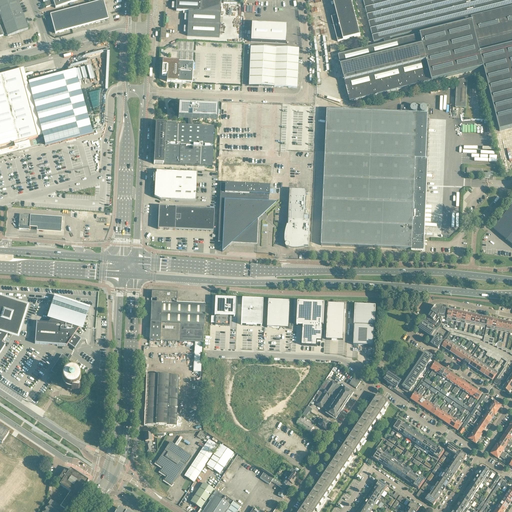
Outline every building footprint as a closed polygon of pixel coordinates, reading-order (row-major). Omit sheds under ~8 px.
[(28,30),(17,0),(0,0),(0,15),(8,37),(28,30)] [(79,0),(43,0),(46,8),(54,5),(55,8),(79,0)] [(220,6),(220,0),(168,0),(176,3),(176,9),(176,11),(188,12),(187,36),(219,38),(220,6)] [(361,36),(351,0),(337,0),(333,1),(337,16),(332,17),(338,42),(361,36)] [(372,36),(374,42),(384,40),(385,44),(338,55),(350,102),(432,82),(484,68),(500,132),(511,128),(511,0),(361,0),(363,8),(365,8),(371,29),(369,29),(371,36),(372,36)] [(108,20),(103,1),(50,15),(55,34),(108,20)] [(285,44),(286,26),(251,24),(251,42),(285,44)] [(297,88),(299,50),(250,47),(249,86),(297,88)] [(177,83),(178,62),(163,61),(162,74),(162,77),(167,77),(167,82),(177,83)] [(192,83),(193,63),(178,62),(177,83),(192,83)] [(63,76),(29,86),(24,87),(19,70),(11,72),(12,73),(0,76),(0,153),(15,150),(13,145),(29,141),(38,138),(38,137),(43,136),(45,145),(79,136),(63,76)] [(466,108),(467,79),(457,81),(456,108),(466,108)] [(155,139),(155,144),(156,144),(155,155),(154,155),(154,164),(212,167),(214,127),(192,126),(193,120),(197,120),(217,121),(218,108),(179,106),(178,119),(188,119),(188,126),(171,125),(165,125),(165,124),(157,124),(156,139),(155,139)] [(427,188),(428,155),(430,120),(428,120),(428,116),(422,115),(418,115),(403,115),(403,114),(398,114),(385,114),(385,113),(381,113),(366,113),(366,112),(362,112),(362,113),(347,112),(347,111),(343,111),(343,112),(328,111),(327,120),(327,125),(327,124),(327,143),(326,143),(326,147),(326,165),(325,164),(325,169),(324,187),(323,192),(324,192),(323,210),(323,214),(322,232),(322,237),(322,246),(337,247),(341,247),(355,247),(355,248),(359,248),(374,248),(378,249),(378,248),(393,249),(397,249),(411,250),(411,251),(424,252),(427,188)] [(195,202),(197,174),(171,173),(156,172),(156,175),(155,175),(155,185),(154,198),(160,201),(195,202)] [(221,184),(218,243),(222,243),(222,253),(230,245),(231,244),(257,245),(258,219),(262,216),(276,203),(269,202),(269,200),(270,186),(221,184)] [(290,190),(289,221),(288,226),(287,232),(286,237),(286,239),(286,242),(287,244),(286,244),(286,245),(286,246),(286,247),(286,248),(287,248),(288,248),(289,248),(290,248),(290,247),(292,248),(294,248),(297,248),(304,247),(309,247),(310,222),(309,222),(310,216),(304,216),(304,215),(306,215),(307,191),(290,190)] [(511,245),(511,206),(493,229),(511,245)] [(213,232),(214,210),(159,207),(158,230),(175,230),(213,232)] [(30,228),(31,216),(20,215),(19,227),(19,230),(29,230),(29,228),(30,228)] [(35,216),(30,216),(29,228),(34,228),(37,228),(36,232),(61,233),(62,226),(62,218),(35,216)] [(150,323),(149,341),(195,343),(203,343),(203,339),(205,305),(172,304),(172,300),(177,300),(177,293),(152,292),(151,299),(157,299),(156,303),(151,303),(150,323)] [(35,344),(66,347),(68,344),(75,349),(81,339),(74,335),(80,327),(82,328),(86,320),(87,320),(87,316),(86,316),(89,309),(54,298),(48,317),(52,318),(48,324),(36,323),(35,344)] [(215,324),(215,326),(229,326),(230,316),(233,316),(233,317),(234,317),(235,299),(234,299),(234,301),(230,300),(230,299),(217,299),(217,298),(216,298),(215,316),(216,316),(216,318),(215,318),(215,324)] [(242,299),(241,325),(246,325),(246,326),(256,327),(256,326),(261,326),(263,300),(242,299)] [(0,353),(5,346),(2,344),(9,333),(16,335),(25,309),(14,305),(14,303),(8,301),(8,303),(0,300),(0,353)] [(267,300),(266,328),(289,329),(290,301),(267,300)] [(298,302),(297,324),(303,324),(302,346),(317,347),(317,346),(317,341),(321,341),(322,341),(324,303),(298,302)] [(344,341),(345,304),(328,304),(326,340),(344,341)] [(375,326),(376,306),(360,305),(360,306),(355,305),(355,310),(355,313),(353,345),(374,346),(374,326),(375,326)] [(440,316),(441,308),(435,307),(431,313),(438,318),(440,316)] [(444,318),(446,309),(446,308),(444,308),(443,309),(443,308),(441,308),(440,316),(438,318),(437,319),(438,320),(438,319),(441,321),(442,318),(444,318)] [(431,313),(427,320),(439,328),(442,328),(443,327),(441,324),(437,323),(439,321),(438,320),(437,319),(438,318),(431,313)] [(491,330),(493,320),(489,319),(487,318),(485,326),(487,327),(486,329),(491,330)] [(439,328),(427,320),(426,319),(419,329),(424,333),(424,334),(426,335),(426,334),(431,337),(431,336),(433,337),(439,328)] [(444,340),(437,336),(431,345),(438,349),(444,341),(445,342),(447,339),(450,335),(451,334),(449,332),(444,340)] [(446,350),(452,342),(447,339),(445,342),(442,347),(446,350)] [(450,352),(456,344),(452,342),(446,350),(450,352)] [(456,344),(450,352),(454,355),(460,347),(456,344)] [(202,345),(194,345),(193,374),(201,374),(202,359),(202,345)] [(458,358),(464,350),(460,347),(454,355),(458,358)] [(462,361),(468,352),(464,350),(458,358),(462,361)] [(468,364),(472,359),(470,358),(472,355),(468,352),(462,361),(468,364)] [(428,365),(433,358),(426,353),(421,360),(428,365)] [(62,355),(54,367),(59,370),(66,358),(62,355)] [(472,367),(478,359),(474,356),(472,359),(468,364),(472,367)] [(476,370),(482,362),(478,359),(472,367),(476,370)] [(423,371),(428,365),(421,360),(417,366),(416,365),(416,366),(423,371)] [(480,373),(486,364),(482,362),(476,370),(480,373)] [(431,378),(439,366),(435,363),(431,370),(433,371),(429,377),(431,378)] [(486,364),(480,373),(484,375),(490,367),(492,364),(490,363),(488,366),(486,364)] [(423,371),(416,366),(415,367),(416,368),(412,374),(419,378),(423,371)] [(439,375),(443,368),(439,366),(431,378),(433,379),(437,374),(439,375)] [(488,378),(494,370),(490,367),(484,375),(488,378)] [(440,381),(447,371),(443,368),(439,375),(436,378),(438,380),(437,382),(439,383),(440,381)] [(492,381),(498,373),(494,370),(488,378),(492,381)] [(447,380),(451,374),(447,371),(440,381),(444,384),(447,380)] [(63,381),(63,382),(63,383),(63,384),(63,385),(64,385),(64,386),(65,387),(66,388),(67,389),(68,389),(68,390),(68,391),(67,391),(77,392),(78,392),(79,392),(79,391),(79,390),(79,389),(78,389),(77,388),(78,387),(79,385),(79,384),(79,383),(79,382),(79,381),(79,380),(79,379),(78,378),(78,377),(77,377),(77,376),(76,376),(76,375),(75,375),(74,374),(73,374),(72,374),(71,374),(70,374),(69,374),(68,374),(67,374),(67,375),(65,376),(64,376),(64,377),(64,378),(63,378),(63,379),(63,380),(63,381)] [(391,385),(396,377),(395,377),(394,378),(389,374),(385,381),(391,385)] [(414,385),(419,378),(412,374),(408,380),(407,379),(407,380),(414,385)] [(447,388),(455,376),(451,374),(447,380),(448,381),(445,387),(447,388)] [(176,426),(178,377),(178,376),(169,376),(158,375),(148,375),(146,425),(155,425),(167,426),(176,426)] [(454,385),(459,379),(455,376),(447,388),(449,390),(452,384),(454,385)] [(354,377),(349,384),(356,389),(361,382),(354,377)] [(399,385),(401,382),(396,379),(397,378),(396,377),(391,385),(395,388),(394,390),(393,389),(392,391),(408,402),(412,396),(410,395),(407,398),(397,391),(401,386),(399,385)] [(454,394),(463,381),(459,379),(454,385),(456,387),(452,392),(454,394)] [(503,383),(499,380),(497,379),(494,383),(496,385),(497,384),(509,393),(511,389),(503,383)] [(511,388),(511,383),(505,379),(503,383),(511,389),(511,388)] [(328,387),(331,383),(326,380),(316,394),(319,396),(316,401),(318,402),(320,400),(324,393),(328,387)] [(410,392),(414,385),(407,380),(406,381),(407,382),(402,389),(410,395),(412,396),(413,394),(410,392)] [(320,400),(318,402),(316,405),(322,409),(322,408),(330,397),(338,385),(332,381),(331,383),(328,387),(324,393),(320,400)] [(462,390),(466,384),(463,381),(454,394),(457,395),(460,389),(462,390)] [(462,399),(470,387),(466,384),(462,390),(464,392),(460,397),(462,399)] [(330,397),(336,401),(340,395),(344,389),(343,389),(338,385),(330,397)] [(470,395),(474,389),(470,387),(462,399),(464,400),(468,394),(470,395)] [(353,394),(344,388),(344,389),(340,395),(349,400),(353,394)] [(415,402),(423,390),(421,389),(417,395),(415,393),(411,400),(415,402)] [(470,404),(478,392),(474,389),(470,395),(470,396),(472,397),(468,403),(470,404)] [(418,405),(423,398),(421,397),(425,392),(423,390),(415,402),(418,405)] [(478,401),(482,395),(478,392),(470,404),(472,405),(476,400),(478,401)] [(430,395),(431,396),(431,395),(429,394),(427,396),(425,395),(423,399),(423,398),(418,405),(422,408),(430,395)] [(349,400),(340,395),(336,401),(344,407),(349,400)] [(426,410),(431,404),(429,403),(433,397),(431,396),(430,395),(422,408),(426,410)] [(354,454),(389,403),(378,396),(377,398),(378,399),(348,443),(347,442),(342,450),(352,456),(353,454),(354,454)] [(332,407),(336,401),(330,397),(322,408),(328,412),(329,412),(332,407)] [(501,406),(494,401),(495,400),(492,398),(491,400),(491,399),(488,404),(498,411),(501,406)] [(430,413),(438,401),(436,399),(433,405),(431,404),(426,410),(430,413)] [(344,407),(336,401),(332,407),(340,413),(344,407)] [(438,409),(441,405),(439,404),(440,402),(439,401),(438,401),(430,413),(434,415),(438,409)] [(498,411),(488,404),(485,409),(494,415),(495,416),(498,411)] [(445,407),(446,406),(444,405),(440,410),(438,409),(434,415),(438,418),(445,407)] [(309,407),(303,415),(308,418),(313,409),(309,407)] [(340,413),(332,407),(329,412),(327,415),(333,419),(334,418),(336,419),(340,413)] [(446,414),(449,410),(445,407),(438,418),(442,421),(446,414)] [(494,415),(485,409),(484,408),(483,410),(486,413),(485,415),(492,419),(494,415)] [(452,413),(454,411),(452,410),(448,415),(446,414),(442,421),(446,423),(452,413)] [(449,426),(454,419),(452,418),(455,415),(452,413),(446,423),(449,426)] [(492,419),(485,415),(484,416),(478,413),(477,415),(479,416),(489,423),(492,419)] [(453,428),(460,418),(456,416),(454,419),(449,426),(453,428)] [(458,431),(462,425),(460,423),(464,418),(462,416),(460,418),(453,428),(458,431)] [(489,423),(479,416),(476,420),(478,421),(477,421),(486,427),(489,423)] [(314,427),(300,418),(296,424),(310,433),(314,427)] [(333,424),(328,421),(327,422),(323,419),(318,426),(328,432),(329,429),(328,431),(327,430),(329,426),(331,427),(333,424)] [(399,421),(392,431),(397,434),(404,424),(399,421)] [(486,427),(477,421),(476,423),(475,422),(474,424),(484,431),(486,427)] [(474,424),(472,423),(470,425),(476,428),(475,430),(481,434),(484,431),(474,424)] [(403,435),(408,427),(404,424),(397,434),(401,437),(403,435)] [(0,443),(2,444),(9,433),(0,427),(0,443)] [(407,438),(413,430),(408,427),(403,435),(407,438)] [(412,441),(417,433),(413,430),(407,438),(412,441)] [(481,434),(475,430),(473,433),(470,431),(469,433),(479,440),(482,435),(481,434)] [(416,444),(422,436),(417,433),(412,441),(416,444)] [(479,440),(469,433),(466,438),(475,444),(479,440)] [(511,438),(505,433),(503,437),(511,443),(511,438)] [(416,444),(415,446),(419,449),(426,439),(422,436),(416,444)] [(511,445),(511,443),(503,437),(500,441),(510,448),(511,445)] [(424,452),(425,450),(431,442),(426,439),(419,449),(424,452)] [(194,483),(218,446),(208,440),(184,477),(194,483)] [(510,448),(500,441),(498,445),(508,452),(508,451),(510,449),(510,448)] [(430,453),(435,446),(431,442),(425,450),(430,453)] [(171,485),(185,465),(188,460),(190,461),(193,457),(191,456),(170,443),(156,464),(163,468),(160,472),(167,477),(164,481),(171,485)] [(220,474),(233,454),(220,445),(206,466),(220,474)] [(502,452),(504,450),(507,452),(508,452),(498,445),(497,445),(494,450),(506,457),(507,455),(502,452)] [(433,458),(434,457),(440,449),(435,446),(430,453),(428,455),(433,458)] [(456,456),(459,451),(451,446),(447,451),(452,454),(456,456)] [(383,454),(379,451),(381,449),(378,447),(371,457),(374,459),(373,459),(378,462),(383,454)] [(438,462),(444,452),(440,449),(434,457),(433,458),(438,462)] [(317,511),(354,458),(353,457),(352,456),(342,450),(305,504),(315,511),(317,511)] [(506,457),(494,450),(491,454),(498,459),(499,456),(504,460),(504,459),(507,461),(506,462),(509,464),(511,461),(508,459),(505,458),(506,457)] [(467,457),(459,451),(456,456),(464,461),(467,457)] [(383,465),(388,457),(390,455),(385,452),(383,454),(378,462),(383,465)] [(452,454),(449,458),(453,460),(461,466),(464,461),(456,456),(452,454)] [(387,468),(392,460),(394,458),(390,455),(388,457),(383,465),(387,468)] [(392,471),(397,463),(399,461),(394,458),(392,460),(387,468),(392,471)] [(461,466),(453,460),(450,465),(458,470),(461,466)] [(396,474),(401,466),(403,464),(399,461),(397,463),(392,471),(396,474)] [(458,470),(450,465),(447,469),(455,475),(458,470)] [(401,477),(406,469),(401,466),(396,474),(401,477)] [(405,480),(410,472),(412,470),(408,467),(406,469),(401,477),(405,480)] [(493,474),(483,467),(482,469),(481,469),(480,471),(480,472),(490,478),(493,474)] [(285,480),(282,485),(288,489),(291,485),(292,485),(298,477),(297,476),(298,474),(291,469),(289,472),(288,474),(290,476),(286,481),(285,480)] [(455,475),(447,469),(444,474),(452,479),(455,475)] [(68,511),(70,509),(70,510),(70,509),(73,505),(73,504),(76,500),(78,498),(79,496),(81,492),(82,492),(82,491),(84,488),(88,482),(87,481),(88,481),(87,481),(84,479),(81,477),(81,476),(81,477),(78,475),(78,474),(78,475),(75,473),(75,472),(74,472),(71,470),(72,470),(71,470),(70,470),(67,474),(64,472),(59,479),(62,481),(60,485),(70,493),(60,507),(51,501),(43,511),(68,511)] [(264,472),(260,479),(269,485),(271,482),(282,489),(278,495),(283,499),(289,489),(288,489),(282,485),(274,479),(264,472)] [(410,483),(415,475),(410,472),(405,480),(410,483)] [(490,478),(480,472),(479,472),(479,473),(479,474),(477,476),(484,480),(484,481),(487,483),(490,478)] [(414,486),(421,476),(417,473),(415,475),(410,483),(414,486)] [(452,479),(444,474),(441,478),(449,484),(452,479)] [(419,490),(426,479),(421,476),(414,486),(419,490)] [(484,480),(477,476),(476,477),(475,479),(475,480),(474,480),(481,484),(482,484),(485,486),(487,483),(484,481),(484,480)] [(449,484),(441,478),(438,483),(446,488),(449,484)] [(507,484),(504,482),(504,481),(502,479),(499,483),(501,485),(502,485),(507,489),(511,492),(511,486),(511,487),(511,489),(506,486),(507,484)] [(481,484),(474,480),(473,481),(473,482),(472,484),(479,488),(481,484)] [(384,492),(388,487),(380,482),(376,486),(384,492)] [(201,509),(214,490),(203,483),(191,502),(201,509)] [(446,488),(438,483),(435,487),(443,493),(446,488)] [(479,488),(472,484),(471,485),(470,485),(469,487),(470,487),(470,488),(469,488),(476,492),(479,488)] [(381,496),(384,492),(376,486),(373,491),(381,496)] [(443,493),(435,487),(432,492),(440,497),(443,493)] [(473,496),(476,492),(469,488),(468,489),(468,490),(467,492),(473,496)] [(378,501),(381,496),(373,491),(370,495),(378,501)] [(437,502),(429,496),(420,491),(416,496),(420,499),(423,495),(427,498),(425,501),(433,506),(437,502)] [(202,511),(215,511),(222,501),(225,497),(217,492),(214,496),(202,511)] [(432,492),(429,496),(437,502),(440,497),(432,492)] [(473,496),(467,492),(466,494),(465,493),(464,495),(464,496),(471,500),(473,496)] [(511,501),(511,497),(507,494),(505,496),(502,494),(500,495),(501,496),(511,503),(511,501)] [(370,495),(367,500),(378,507),(381,503),(378,501),(370,495)] [(474,503),(471,500),(464,496),(463,496),(463,497),(463,498),(462,500),(471,506),(472,507),(474,503)] [(511,503),(501,496),(498,500),(508,507),(511,503)] [(237,511),(238,511),(241,507),(233,502),(225,497),(222,501),(215,511),(237,511)] [(378,507),(367,500),(364,504),(372,510),(375,511),(378,507)] [(468,510),(471,506),(462,500),(460,502),(459,503),(459,504),(465,508),(468,510)] [(508,507),(498,500),(496,503),(506,510),(508,507)] [(417,511),(420,509),(412,503),(409,502),(406,506),(409,508),(414,511),(417,511)] [(496,503),(495,503),(493,507),(494,508),(500,511),(504,511),(506,510),(496,503)]
